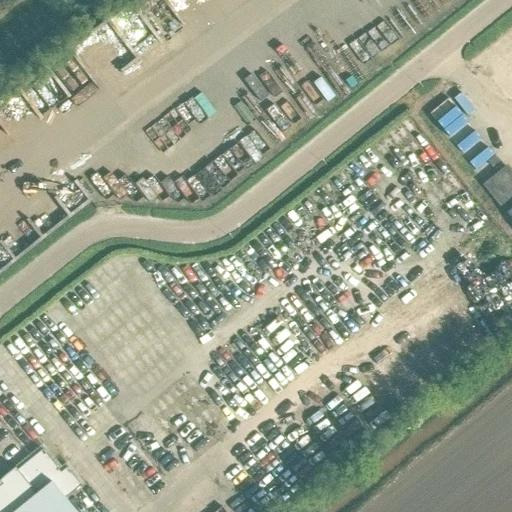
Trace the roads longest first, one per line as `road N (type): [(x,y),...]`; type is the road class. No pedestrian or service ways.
road 1 (unclassified): [(493,0),(225,215),(112,218),(78,232),(0,295)]
road 2 (unknown): [(298,0),(7,200)]
